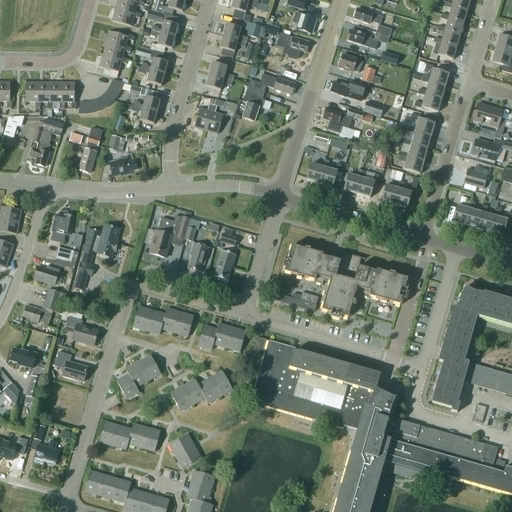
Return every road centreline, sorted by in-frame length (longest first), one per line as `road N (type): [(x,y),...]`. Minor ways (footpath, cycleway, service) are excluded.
road 1 (residential): [(280,195),(341,0)]
road 2 (residential): [(174,189),(177,120),(210,0)]
road 3 (residential): [(244,316),(424,367)]
road 4 (residential): [(67,497),(114,336)]
road 5 (residential): [(114,336),(126,297),(144,287),(244,316)]
road 6 (residential): [(426,239),(470,83)]
road 7 (residential): [(426,239),(280,195)]
road 8 (residential): [(49,189),(0,319)]
road 9 (residential): [(0,62),(73,55),(91,0)]
road 10 (residential): [(280,195),(244,316)]
road 11 (residential): [(174,189),(49,189)]
road 12 (residential): [(424,367),(459,248)]
